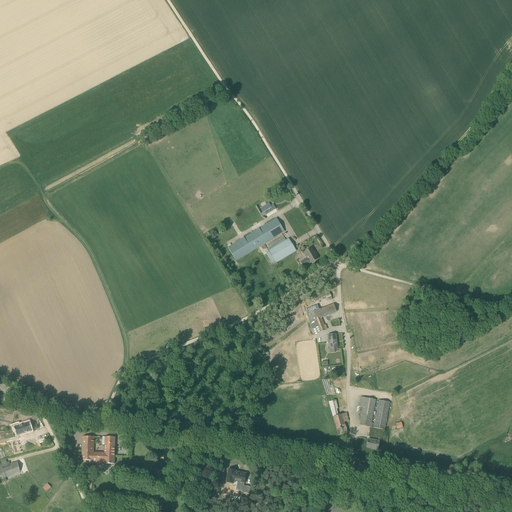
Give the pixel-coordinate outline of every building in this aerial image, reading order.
[(274,206),(271,207),(269,204),(261,209),(263,212),(264,211),(266,215),(276,209),(274,206)] [(285,231),(277,218),(228,248),(236,261),(270,240),(285,231)] [(285,238),(267,249),(276,263),(297,250),(289,239),(286,240),(285,238)] [(307,258),(301,262),(304,267),(319,258),(316,254),(315,255),(311,248),(304,252),(307,258)] [(306,311),(307,314),(315,334),(326,330),(321,318),(337,312),(334,304),(318,310),(316,306),(312,308),(306,311)] [(336,334),(328,335),(329,349),(330,348),(330,353),(335,352),(335,351),(334,348),(337,348),(338,347),(336,334)] [(372,423),(376,400),(361,397),(359,407),(363,407),(360,425),(373,427),(384,430),(390,402),(379,400),(374,423),(372,423)] [(329,401),(339,435),(347,433),(343,423),(349,421),(347,413),(338,415),(337,409),(338,408),(336,400),(329,401)] [(31,431),(29,423),(18,426),(17,424),(13,426),(14,429),(15,429),(17,435),(31,431)] [(92,463),(109,464),(114,464),(115,437),(103,437),(103,444),(105,444),(104,452),(93,452),(93,437),(83,436),(82,460),(92,461),(92,463)] [(378,450),(380,441),(368,439),(367,447),(374,448),(374,449),(378,450)] [(18,442),(12,444),(15,454),(21,452),(18,442)] [(2,466),(0,466),(0,471),(2,478),(19,472),(18,464),(18,462),(11,464),(12,465),(3,469),(2,466)] [(229,469),(226,482),(233,484),(234,481),(237,481),(241,482),(244,482),(246,474),(246,475),(242,474),(242,473),(236,472),(236,470),(229,469)] [(42,487),(45,490),(46,491),(51,487),(47,483),(42,487)] [(241,485),(240,491),(242,491),(242,492),(249,493),(250,487),(244,485),(241,485)]
